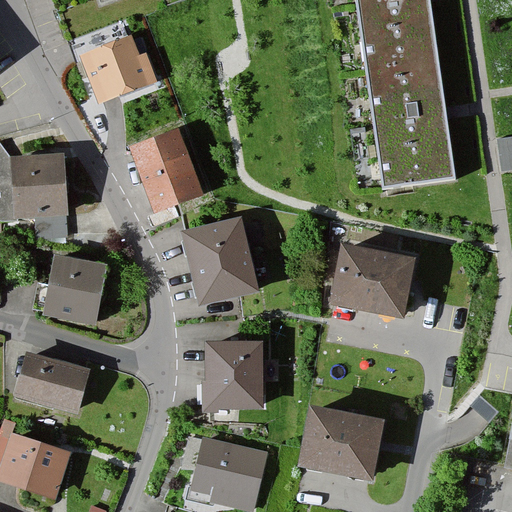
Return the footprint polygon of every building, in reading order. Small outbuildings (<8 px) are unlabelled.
[(452,186),(425,0),(347,0),(376,198),(452,186)] [(129,17),(72,38),(77,53),(134,32),(129,17)] [(137,60),(130,43),(79,63),(98,109),(154,87),(143,58),(137,60)] [(511,135),(498,138),(505,170),(511,168),(511,135)] [(199,202),(173,137),(125,157),(151,222),(199,202)] [(59,164),(6,167),(10,226),(63,222),(59,164)] [(256,297),(237,223),(176,238),(195,312),(256,297)] [(412,266),(337,252),(326,312),(401,325),(412,266)] [(103,273),(50,263),(39,323),(92,333),(103,273)] [(263,413),(260,346),(201,349),(204,415),(263,413)] [(12,404),(79,420),(89,376),(23,360),(12,404)] [(381,427),(304,415),(295,476),(372,488),(381,427)] [(67,459),(8,441),(0,466),(0,488),(53,504),(67,459)] [(211,500),(213,492),(256,502),(267,457),(203,442),(190,495),(211,500)]
